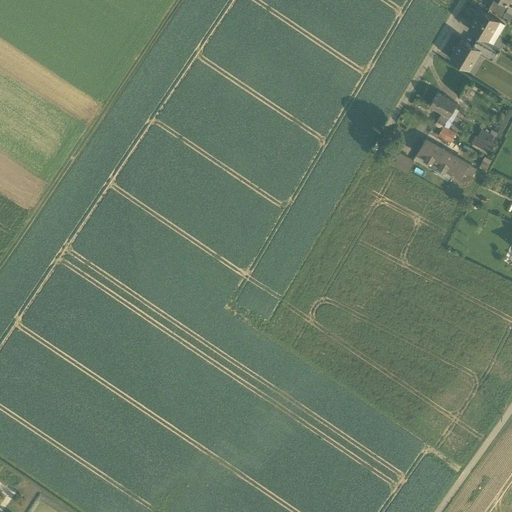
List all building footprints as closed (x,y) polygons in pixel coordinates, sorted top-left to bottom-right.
[(492,0),(489,7),(502,15),(508,4),(505,2),(501,0),(492,0)] [(502,15),(510,19),(511,15),(511,6),(508,4),(502,15)] [(478,34),(487,39),(487,38),(498,20),(480,9),(469,29),(478,34)] [(505,24),(498,20),(487,38),(494,42),(500,32),(505,24)] [(503,42),(500,32),(494,42),(500,46),(503,42)] [(478,34),(475,40),(497,52),(500,46),(494,42),(487,38),(487,39),(478,34)] [(451,58),(468,68),(477,52),(479,49),(472,45),(462,39),(451,58)] [(492,60),(497,52),(475,40),(472,45),(479,49),(477,52),(492,60)] [(442,112),(449,116),(454,107),(457,104),(437,92),(429,105),(442,112)] [(446,122),(443,126),(448,129),(459,110),(454,107),(449,116),(446,122)] [(511,109),(510,108),(495,136),(499,138),(511,113),(511,109)] [(446,122),(449,116),(442,112),(439,118),(446,122)] [(446,122),(439,118),(435,125),(442,129),(443,126),(446,122)] [(438,135),(451,142),(453,138),(456,133),(448,129),(443,126),(442,129),(441,131),(438,135)] [(477,136),(486,141),(490,134),(481,129),(477,136)] [(495,136),(490,134),(486,141),(487,141),(486,144),(493,148),(499,138),(495,136)] [(490,153),(493,148),(486,144),(487,141),(486,141),(477,136),(476,135),(471,143),(490,153)] [(439,166),(446,170),(454,156),(426,139),(418,154),(439,166)] [(394,163),(408,171),(414,161),(400,153),(394,163)] [(452,174),(460,178),(468,163),(454,156),(446,170),(452,174)] [(493,160),(485,156),(479,167),(487,171),(493,160)] [(460,178),(468,182),(476,168),(468,163),(460,178)] [(446,170),(439,166),(435,173),(448,181),(452,174),(446,170)]
